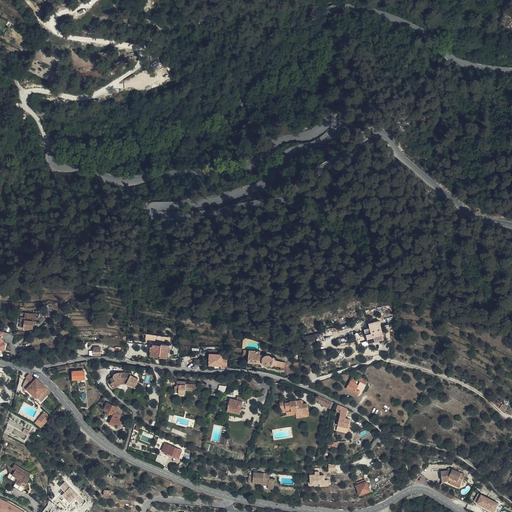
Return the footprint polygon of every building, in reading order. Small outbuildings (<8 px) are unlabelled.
[(24,320),(24,317),(21,317),(20,327),(33,328),(34,321),(24,320)] [(379,321),(369,324),(371,333),(373,341),(384,339),(379,321)] [(306,336),(308,342),(322,338),(320,332),(306,336)] [(151,352),(150,356),(168,359),(170,345),(161,344),(161,345),(153,344),(152,347),(152,352),(151,352)] [(100,348),(100,346),(94,347),(94,348),(93,348),(93,356),(101,356),(101,348),(100,348)] [(217,351),(210,350),(209,365),(226,366),(227,358),(223,358),(223,355),(216,354),(217,351)] [(260,354),(260,351),(245,350),(244,355),(248,356),(248,363),(260,364),(262,367),(264,365),(267,366),(269,366),(270,366),(271,367),(275,366),(284,368),(286,363),(275,360),(274,357),(272,357),(271,356),(269,355),(267,355),(265,355),(263,356),(261,355),(260,354)] [(77,380),(80,380),(85,379),(84,370),(72,371),(72,380),(77,380)] [(136,388),(138,383),(137,383),(138,381),(136,380),(137,378),(131,375),(131,373),(126,372),(119,372),(119,373),(116,373),(114,374),(113,375),(113,377),(110,379),(112,382),(110,383),(113,388),(120,384),(126,384),(133,387),(136,388)] [(37,378),(29,374),(26,377),(32,383),(27,388),(37,398),(38,397),(41,401),(50,391),(37,378)] [(359,375),(357,379),(365,384),(367,379),(359,375)] [(178,392),(178,394),(185,394),(185,391),(194,391),(194,390),(198,390),(198,384),(186,383),(186,381),(177,381),(177,386),(175,386),(174,392),(178,392)] [(358,385),(355,383),(350,381),(346,389),(358,395),(360,391),(356,389),(358,385)] [(321,397),(317,395),(315,400),(318,401),(318,403),(328,407),(330,401),(321,397)] [(227,411),(240,413),(241,406),(245,407),(246,402),(236,400),(230,398),(229,402),(225,401),(224,405),(228,406),(227,411)] [(301,400),(296,401),(286,402),(286,401),(279,402),(281,410),(286,410),(286,412),(295,411),(296,414),(296,416),(302,416),(302,414),(301,409),(304,408),(303,404),(302,404),(301,400)] [(108,412),(111,413),(113,415),(109,423),(115,426),(116,423),(120,425),(122,421),(119,420),(121,416),(116,411),(118,408),(107,402),(104,410),(108,412)] [(344,416),(347,409),(338,405),(335,411),(339,413),(338,414),(344,416)] [(44,424),(50,417),(44,412),(39,418),(44,424)] [(42,427),(44,424),(39,418),(36,421),(42,427)] [(185,451),(165,443),(162,451),(181,459),(185,451)] [(16,468),(15,470),(29,479),(30,477),(29,476),(31,472),(16,463),(13,466),(16,468)] [(10,468),(10,467),(11,471),(8,475),(16,480),(18,476),(13,473),(15,470),(10,468)] [(452,470),(448,470),(441,471),(442,481),(451,480),(461,484),(465,474),(453,469),(452,470)] [(18,476),(16,480),(26,487),(28,482),(27,481),(29,479),(15,470),(13,473),(18,476)] [(249,482),(258,483),(259,481),(262,481),(262,483),(262,485),(268,485),(268,488),(274,489),(275,479),(270,479),(270,474),(257,473),(258,471),(254,470),(253,476),(249,475),(249,482)] [(310,485),(331,485),(330,470),(315,470),(315,473),(309,473),(310,485)] [(23,491),(26,487),(16,480),(13,484),(23,491)] [(359,494),(361,494),(370,491),(366,481),(366,482),(356,485),(359,494)] [(500,504),(483,496),(479,503),(496,511),(500,504)] [(0,511),(26,511),(27,510),(0,498),(0,511)] [(495,511),(496,511),(479,503),(478,506),(489,511),(495,511)]
